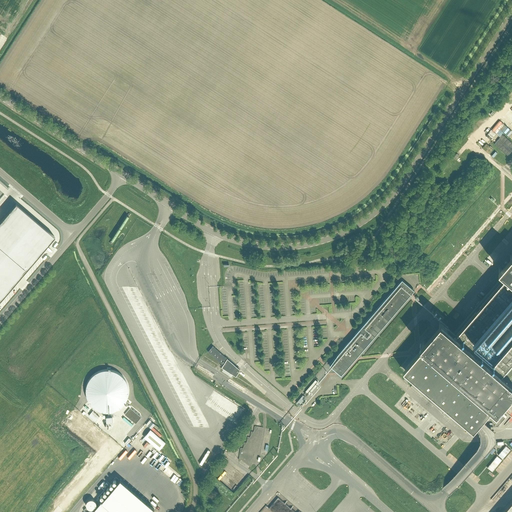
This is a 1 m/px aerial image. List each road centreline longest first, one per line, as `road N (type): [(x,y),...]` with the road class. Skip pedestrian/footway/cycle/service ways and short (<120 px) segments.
road 1 (tertiary): [(511,14),(394,195),(345,233),(283,248),(240,243),(123,175)]
road 2 (unknown): [(124,252),(204,407),(212,445)]
road 3 (tertiary): [(123,175),(0,97)]
